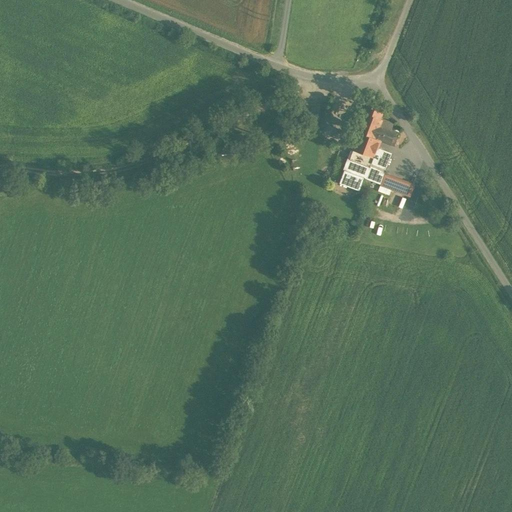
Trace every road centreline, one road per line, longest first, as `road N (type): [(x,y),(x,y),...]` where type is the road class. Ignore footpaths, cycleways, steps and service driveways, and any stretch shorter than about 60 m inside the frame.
road 1 (track): [(308,80),(115,169),(0,167)]
road 2 (unclassified): [(374,79),(308,80),(124,0)]
road 3 (unclassified): [(374,79),(511,294)]
